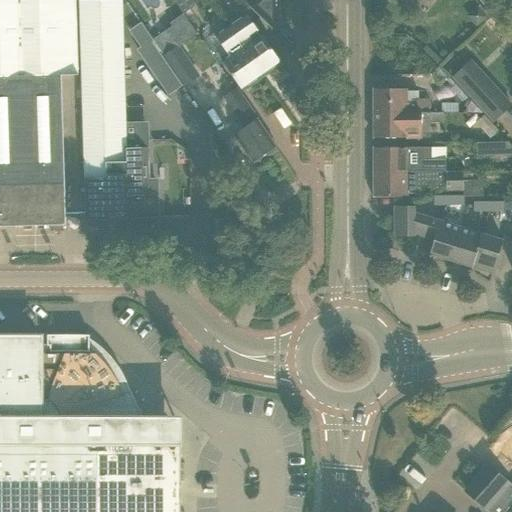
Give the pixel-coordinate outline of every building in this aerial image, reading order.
[(0,0),(0,226),(65,224),(62,114),(60,75),(77,74),(74,0),(0,0)] [(76,0),(77,1),(79,1),(82,51),(85,219),(87,219),(87,216),(100,215),(100,219),(115,219),(157,218),(157,190),(149,190),(148,147),(127,148),(127,123),(123,6),(128,3),(126,0),(76,0)] [(193,5),(189,0),(172,0),(181,13),(193,5)] [(252,0),(247,5),(271,28),(280,19),(279,18),(279,0),(252,0)] [(478,6),(467,15),(476,25),(487,16),(478,6)] [(269,45),(261,34),(258,30),(260,29),(245,14),(238,19),(227,27),(261,75),(270,69),(272,69),(276,66),(277,64),(280,62),(269,45)] [(141,24),(129,32),(141,49),(152,41),(141,24)] [(261,75),(227,27),(215,35),(229,56),(222,61),(241,89),(244,87),(246,87),(251,84),(251,82),(261,75)] [(152,41),(182,85),(183,86),(200,76),(168,30),(152,41)] [(511,105),(470,60),(451,77),(493,123),(511,105)] [(234,134),(241,145),(252,162),(260,157),(261,159),(277,149),(235,89),(223,97),(244,128),(234,134)] [(405,89),(373,89),(373,113),(429,113),(429,99),(419,99),(419,91),(405,91),(405,89)] [(431,94),(430,108),(445,109),(445,95),(431,94)] [(481,113),(470,101),(463,113),(481,113)] [(373,137),(393,137),(406,137),(406,127),(415,127),(429,127),(429,123),(429,113),(373,113),(373,137)] [(429,113),(429,123),(442,123),(442,113),(429,113)] [(491,123),(483,130),(490,138),(498,131),(491,123)] [(511,145),(508,141),(492,142),(493,155),(511,154),(511,145)] [(430,172),(445,172),(445,158),(430,157),(430,147),(406,147),(393,147),(373,147),(373,171),(430,172)] [(462,172),(445,172),(430,172),(373,171),(373,196),(393,196),(406,196),(406,194),(415,194),(415,196),(421,196),(423,194),(423,188),(446,188),(446,192),(462,191),(462,172)] [(474,212),(488,211),(488,202),(473,202),(474,212)] [(502,202),(488,202),(488,211),(502,211),(502,202)] [(439,221),(423,216),(413,213),(413,206),(394,206),(394,236),(413,236),(413,234),(433,240),(439,221)] [(212,219),(213,242),(223,242),(222,219),(212,219)] [(429,253),(439,256),(450,260),(461,227),(439,221),(433,240),(429,253)] [(481,234),(476,232),(461,227),(450,260),(471,266),(481,234)] [(481,234),(471,266),(492,273),(502,240),(481,234)] [(0,511),(176,511),(176,455),(180,454),(180,445),(156,443),(156,439),(133,439),(133,414),(125,396),(129,395),(128,393),(123,395),(121,380),(123,379),(122,377),(117,379),(113,365),(114,364),(112,362),(108,366),(101,352),(102,351),(100,349),(97,354),(92,348),(89,344),(90,343),(89,341),(89,334),(47,334),(47,344),(39,344),(39,339),(40,339),(40,336),(0,336),(0,511)] [(398,474),(415,489),(434,467),(417,452),(398,474)] [(466,492),(489,511),(503,511),(511,502),(511,485),(511,486),(489,466),(466,492)]
